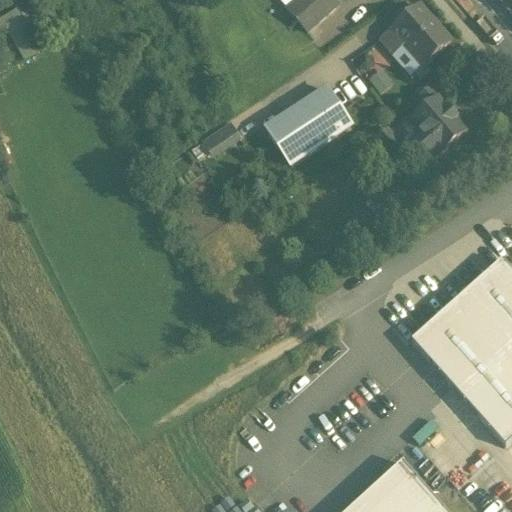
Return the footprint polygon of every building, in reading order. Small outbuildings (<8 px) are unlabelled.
[(330,0),(300,0),(287,12),(307,36),(338,8),(330,0)] [(451,46),(418,9),(379,44),(393,59),(403,50),(422,72),(451,46)] [(429,91),(416,102),(424,112),(437,101),(429,91)] [(326,93),(266,132),(290,169),(350,130),(326,93)] [(424,112),(408,127),(423,144),(437,161),(438,162),(468,136),(437,101),(424,112)] [(231,127),(202,146),(209,156),(210,156),(237,137),(231,127)] [(407,157),(386,132),(374,143),(395,167),(407,157)] [(437,161),(423,144),(411,154),(426,171),(437,161)] [(202,146),(192,153),(199,164),(210,156),(209,156),(202,146)] [(511,276),(501,264),(411,345),(505,450),(511,444),(511,276)] [(442,511),(402,466),(350,511),(442,511)]
